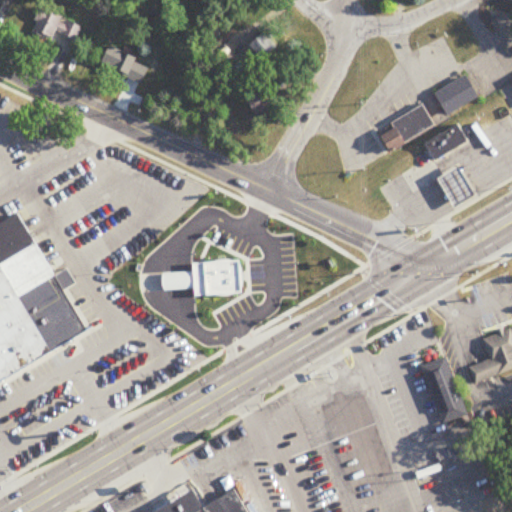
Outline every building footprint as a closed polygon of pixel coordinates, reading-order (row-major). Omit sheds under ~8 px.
[(0,0),(0,12),(10,16),(16,0),(0,0)] [(83,26),(42,10),(32,33),(54,42),(57,33),(77,41),(83,26)] [(260,64),(280,48),(267,32),(248,48),(260,64)] [(447,116),(480,99),(469,76),(436,93),(447,116)] [(282,114),(264,86),(247,96),(266,125),(282,114)] [(436,128),(424,106),(392,123),(396,129),(382,137),(390,153),(436,128)] [(424,144),(435,162),(467,142),(456,124),(424,144)] [(460,167),(475,192),(454,205),(439,180),(460,167)] [(88,328),(0,383),(0,218),(14,210),(88,328)] [(240,263),(242,295),(194,299),(193,290),(166,292),(165,277),(194,275),(194,267),(240,263)] [(474,383),(511,372),(511,329),(484,337),(491,361),(470,367),(474,383)] [(441,425),(465,418),(446,358),(422,366),(441,425)] [(353,483),(388,473),(367,401),(332,411),(353,483)] [(23,417),(28,426),(36,421),(32,412),(23,417)] [(283,437),(308,511),(332,511),(304,430),(283,437)] [(248,511),(238,491),(204,508),(196,492),(157,511),(248,511)]
